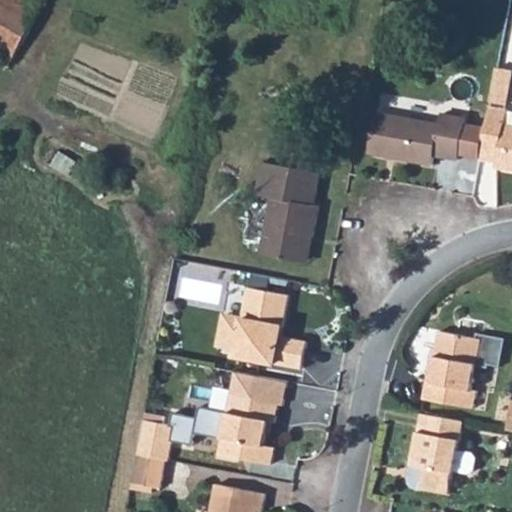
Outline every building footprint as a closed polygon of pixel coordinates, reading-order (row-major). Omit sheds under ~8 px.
[(27,0),(0,0),(0,63),(8,68),(42,8),(27,0)] [(490,104),(506,107),(511,71),(511,69),(496,67),(490,104)] [(485,128),(480,158),(497,161),(496,168),(511,170),(511,110),(489,106),(485,128)] [(459,160),(460,155),(466,125),(467,119),(442,115),(440,125),(377,113),(370,154),(434,166),(436,156),(459,160)] [(466,125),(460,155),(480,158),(485,128),(466,125)] [(261,163),(255,195),(271,198),(261,255),(304,263),(309,238),(313,239),(319,207),(315,206),(319,173),(261,163)] [(309,238),(304,263),(309,263),(313,239),(309,238)] [(245,320),(239,351),(246,360),(305,371),(309,344),(282,338),(282,336),(278,335),(279,327),(283,328),(289,297),(250,290),(245,320)] [(222,347),(239,351),(245,320),(228,317),(222,347)] [(432,384),(427,384),(424,402),(474,411),(477,393),(472,392),(476,368),(487,370),(487,367),(500,369),(504,341),(477,336),(476,340),(442,335),(438,351),(432,384)] [(433,350),(427,384),(432,384),(438,351),(433,350)] [(220,437),(216,457),(269,467),(272,450),(263,448),(268,424),(271,425),(275,406),(280,407),(285,384),(232,374),(225,414),(199,410),(195,433),(220,437)] [(422,415),(413,467),(411,479),(411,480),(412,483),(414,486),(417,489),(450,495),(454,472),(469,474),(474,471),(476,459),(473,454),(458,451),(464,422),(422,415)] [(145,418),(144,424),(172,430),(172,424),(145,418)] [(144,424),(138,454),(168,460),(171,460),(177,431),(172,430),(144,424)] [(138,454),(133,482),(154,486),(162,488),(168,460),(138,454)] [(133,482),(132,487),(153,491),(154,486),(133,482)] [(257,511),(257,510),(263,510),(266,492),(217,483),(211,511),(257,511)]
